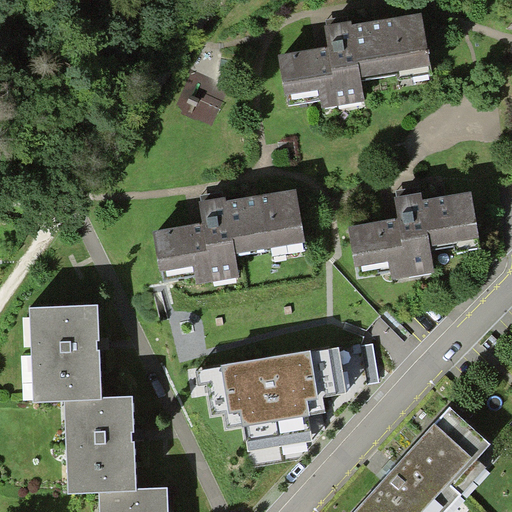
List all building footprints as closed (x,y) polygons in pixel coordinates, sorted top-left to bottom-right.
[(278,60),(286,109),(319,104),(322,119),(364,113),(360,92),(426,82),(417,21),(323,35),(326,52),(278,60)] [(155,232),(162,281),(196,276),(198,291),(240,285),(237,264),(305,254),(296,193),(200,207),(202,225),(155,232)] [(350,226),(357,275),(391,270),(393,285),(436,279),(432,252),(480,245),(474,199),(422,207),(421,199),(396,203),(398,219),(350,226)] [(26,315),(31,409),(60,407),(101,405),(95,311),(26,315)] [(328,348),(194,370),(197,395),(207,394),(212,424),(224,421),(226,436),(243,434),(250,471),(279,464),(290,464),(297,462),(368,386),(380,385),(375,346),(362,347),(361,345),(339,347),(339,352),(329,354),(328,348)] [(135,495),(129,403),(101,405),(60,407),(66,499),(98,498),(135,495)] [(450,408),(355,511),(428,511),(490,445),(450,408)] [(168,511),(168,493),(135,495),(98,498),(98,511),(168,511)] [(469,501),(458,511),(470,511),(475,507),(469,501)]
